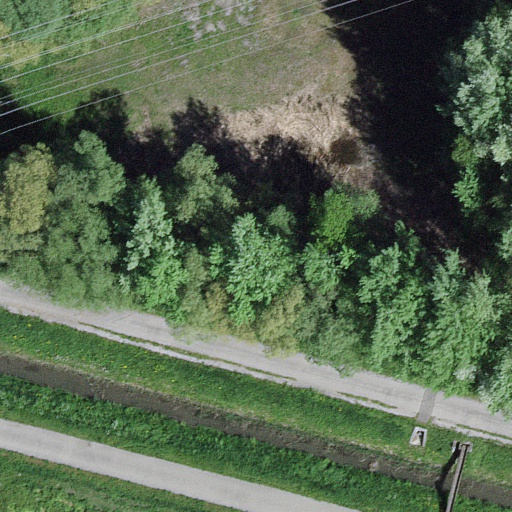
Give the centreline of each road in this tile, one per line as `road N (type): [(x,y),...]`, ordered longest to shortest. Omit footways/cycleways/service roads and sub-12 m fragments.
road 1 (track): [(511,430),(0,290)]
road 2 (track): [(268,511),(0,437)]
